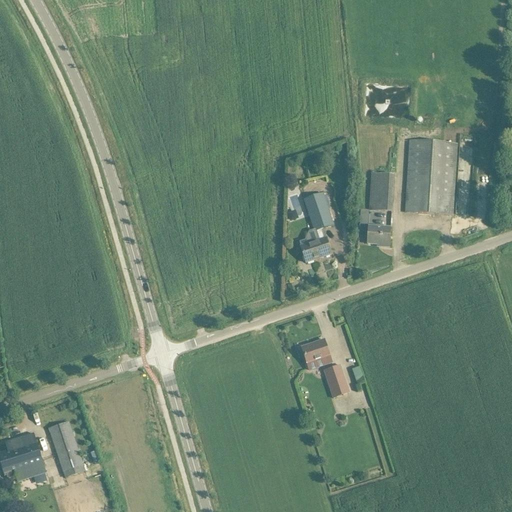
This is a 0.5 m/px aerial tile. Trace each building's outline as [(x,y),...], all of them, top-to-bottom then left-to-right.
[(410,142),(406,203),(406,213),(453,216),(457,145),(410,142)] [(372,175),(370,201),(370,211),(392,212),(394,176),(372,175)] [(301,248),(303,254),(306,264),(332,255),(326,239),(323,230),(334,226),(323,194),(304,201),(318,242),(301,248)] [(369,227),(368,245),(380,246),(380,248),(389,248),(391,229),(369,227)] [(302,349),(305,358),(307,365),(323,359),(324,361),(330,359),(324,341),(302,349)] [(350,394),(341,367),(325,372),(334,399),(350,394)] [(3,424),(5,429),(17,425),(16,420),(3,424)] [(86,472),(69,423),(49,430),(58,456),(66,479),(86,472)] [(8,452),(0,454),(0,462),(5,477),(7,476),(8,480),(16,478),(18,483),(47,474),(42,461),(34,435),(5,444),(8,452)]
